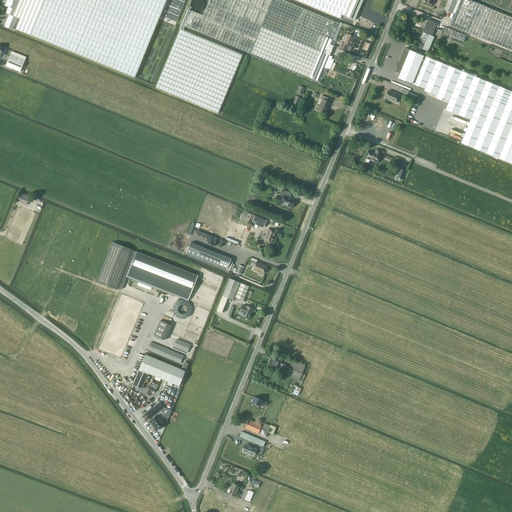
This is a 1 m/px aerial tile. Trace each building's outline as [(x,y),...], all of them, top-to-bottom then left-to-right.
[(6,0),(5,5),(8,7),(6,13),(20,19),(15,30),(133,78),(165,0),(6,0)] [(180,28),(155,87),(190,102),(218,113),(242,55),(183,30),(185,26),(196,30),(318,81),(329,55),(326,54),(332,40),(339,24),(282,0),(208,0),(202,15),(188,9),(181,26),(180,28)] [(296,0),(340,18),(342,15),(355,20),(363,0),(296,0)] [(448,0),(444,10),(455,14),(460,0),(448,0)] [(511,17),(469,0),(460,0),(455,14),(450,25),(511,50),(511,17)] [(6,27),(13,30),(17,18),(11,15),(6,27)] [(428,18),(421,35),(427,37),(422,49),(428,51),(434,37),(431,35),(434,28),(436,22),(428,18)] [(342,24),(339,23),(339,24),(332,40),(336,41),(341,27),(351,31),(352,26),(343,23),(342,24)] [(467,36),(446,27),(445,30),(443,33),(442,36),(463,45),(467,36)] [(353,42),(355,38),(347,34),(344,44),(352,47),(354,43),(353,42)] [(421,35),(417,46),(422,49),(427,37),(421,35)] [(398,66),(396,71),(400,73),(399,78),(425,89),(424,91),(449,101),(446,110),(471,120),(461,143),(511,163),(511,91),(405,48),(399,62),(398,62),(397,66),(398,66)] [(20,72),(22,67),(25,60),(11,54),(6,66),(20,72)] [(299,86),(296,93),(302,95),(305,88),(299,86)] [(396,102),(399,95),(388,90),(385,98),(396,102)] [(408,98),(414,100),(413,103),(419,105),(422,96),(410,92),(408,98)] [(327,109),(329,103),(327,102),(328,98),(322,95),(320,99),(322,100),(318,111),(325,114),(327,109)] [(301,98),(295,96),(293,102),(299,105),(301,98)] [(379,155),(380,152),(376,150),(375,153),(369,151),(366,158),(377,162),(380,155),(379,155)] [(397,176),(402,178),(406,170),(400,167),(397,176)] [(295,200),(288,197),(289,193),(282,190),(280,193),(282,193),(280,198),(282,200),(281,204),(291,208),(295,200)] [(26,205),(30,196),(21,192),(17,201),(26,205)] [(248,221),(252,223),(263,227),(266,220),(255,216),(251,214),(248,221)] [(264,240),(272,243),(276,232),(268,229),(264,240)] [(136,251),(136,252),(132,250),(112,242),(97,281),(117,289),(118,287),(122,289),(126,277),(131,278),(130,279),(166,293),(166,292),(188,301),(198,275),(136,251)] [(190,243),(186,253),(227,270),(231,259),(190,243)] [(266,266),(256,262),(253,270),(263,274),(266,266)] [(229,278),(222,296),(222,295),(216,310),(221,312),(227,297),(232,300),(239,282),(229,278)] [(243,300),(249,286),(241,283),(235,297),(243,300)] [(240,311),(243,313),(242,315),(249,318),(251,311),(252,312),(253,309),(246,305),(245,306),(242,305),(240,311)] [(174,319),(173,322),(172,321),(166,335),(175,339),(180,325),(181,322),(174,319)] [(159,320),(153,335),(164,339),(170,324),(159,320)] [(176,339),(173,346),(187,352),(190,345),(176,339)] [(181,363),(184,355),(150,341),(147,349),(181,363)] [(182,379),(179,377),(182,370),(145,354),(139,369),(176,385),(177,383),(180,384),(182,379)] [(270,358),(267,366),(270,368),(268,370),(273,373),(274,370),(297,380),(295,385),(294,385),(293,387),(295,388),(296,386),(298,383),(301,385),(302,381),(303,382),(306,375),(301,373),(302,369),(307,371),(309,366),(292,359),(288,367),(286,366),(287,366),(270,358)] [(142,389),(148,374),(138,370),(132,385),(142,389)] [(264,405),(265,402),(253,396),(250,403),(253,405),(254,403),(258,405),(259,403),(264,405)] [(149,419),(164,407),(160,402),(145,414),(149,419)] [(156,430),(164,425),(157,415),(149,421),(156,430)] [(258,434),(262,426),(248,421),(245,428),(258,434)] [(268,431),(270,426),(265,424),(262,429),(263,429),(260,435),(266,437),(268,432),(268,431)] [(264,447),(263,446),(265,442),(242,431),(240,436),(261,445),(258,453),(262,454),(264,449),(263,448),(264,447)] [(257,450),(246,445),(244,450),(255,455),(257,450)] [(242,487),(240,487),(240,486),(234,483),(230,493),(236,496),(239,489),(241,490),(242,487)] [(271,484),(268,495),(287,502),(290,491),(271,484)] [(250,500),(254,492),(249,489),(245,498),(250,500)] [(266,496),(263,506),(277,511),(282,511),(285,503),(266,496)] [(247,511),(223,503),(219,511),(247,511)]
